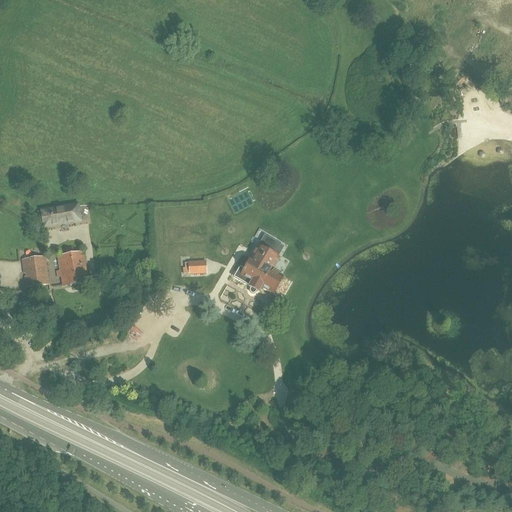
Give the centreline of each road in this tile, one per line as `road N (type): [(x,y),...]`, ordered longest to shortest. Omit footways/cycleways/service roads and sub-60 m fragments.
road 1 (track): [(288,282),(260,336),(210,303),(176,297),(156,333),(55,365),(34,363),(0,386)]
road 2 (primary): [(271,511),(0,387)]
road 3 (primary): [(0,412),(186,511)]
road 4 (track): [(0,323),(13,324),(34,363),(86,383),(131,373),(145,362),(156,333)]
